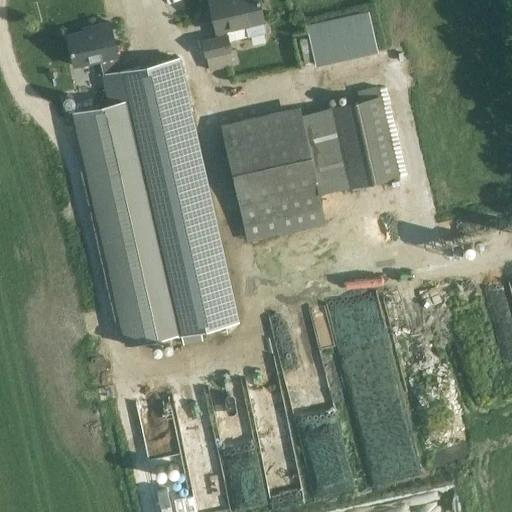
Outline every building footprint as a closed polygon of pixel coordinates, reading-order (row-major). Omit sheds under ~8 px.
[(207,57),(210,71),(232,66),(230,52),(231,52),(228,34),(227,34),(226,29),(245,25),(247,36),(266,32),(264,21),(259,0),(209,0),(217,31),(217,36),(201,40),(205,57),(207,57)] [(316,63),(379,49),(370,8),(307,22),(316,63)] [(92,29),(68,34),(74,65),(100,59),(103,74),(120,70),(110,22),(92,26),(92,29)] [(127,99),(183,332),(199,329),(237,320),(177,60),(121,73),(127,99)] [(381,96),(331,107),(349,188),(399,177),(381,96)] [(72,112),(128,345),(181,333),(183,332),(127,99),(72,112)] [(300,105),(220,124),(244,228),(322,211),(300,105)] [(468,229),(422,240),(428,265),(474,254),(468,229)] [(362,252),(363,264),(391,261),(390,250),(362,252)] [(333,323),(341,361),(351,359),(355,378),(372,375),(373,378),(391,374),(385,341),(369,344),(364,317),(333,323)] [(181,333),(183,345),(202,341),(199,329),(183,332),(181,333)]
